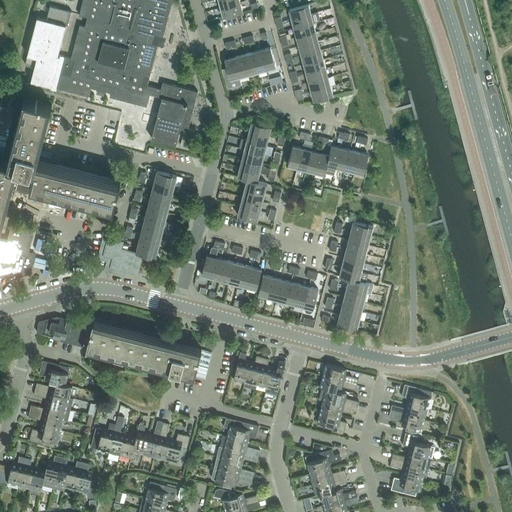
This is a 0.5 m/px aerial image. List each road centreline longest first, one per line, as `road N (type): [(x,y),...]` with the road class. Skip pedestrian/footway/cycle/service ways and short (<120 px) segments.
road 1 (primary): [(443,0),(511,239)]
road 2 (tertiary): [(303,338),(408,361),(511,337)]
road 3 (primary): [(511,171),(464,0)]
road 4 (tertiary): [(16,305),(90,288),(177,305)]
road 5 (residential): [(16,305),(26,347),(0,440)]
road 6 (residential): [(211,175),(138,156),(122,217)]
road 7 (tertiary): [(177,305),(303,338)]
road 8 (residential): [(317,251),(198,224)]
